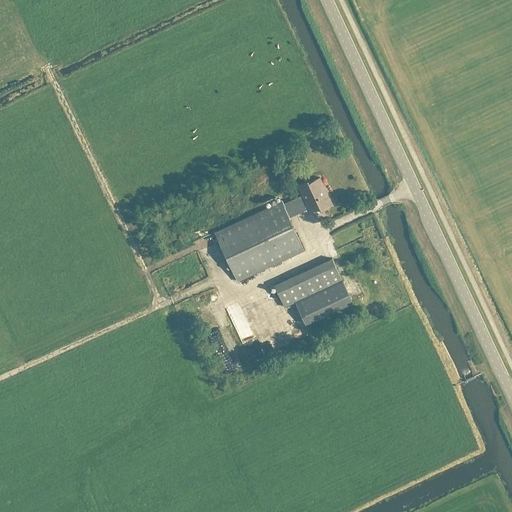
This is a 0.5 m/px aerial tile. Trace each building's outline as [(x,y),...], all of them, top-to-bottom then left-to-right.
[(282,204),(280,202),(214,233),(237,282),(303,251),(288,218),(308,209),(309,212),(319,208),(320,210),(331,205),(319,178),(308,183),(307,180),(297,185),(301,195),(282,204)] [(341,281),(331,259),(274,285),(284,307),(295,302),(341,281)] [(341,281),(295,302),(305,324),(351,303),(341,281)] [(241,338),(251,333),(237,304),(228,309),(241,338)] [(250,350),(257,343),(251,337),(244,344),(250,350)]
